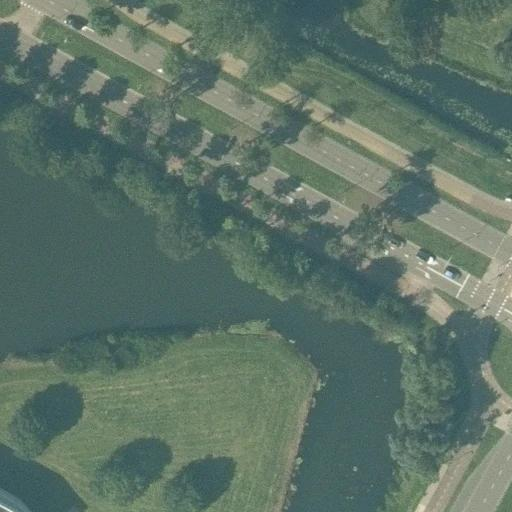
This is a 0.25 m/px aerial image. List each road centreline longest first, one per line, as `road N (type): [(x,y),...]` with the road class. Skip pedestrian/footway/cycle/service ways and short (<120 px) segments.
road 1 (tertiary): [(15,42),(511,316)]
road 2 (tertiary): [(511,254),(45,0)]
